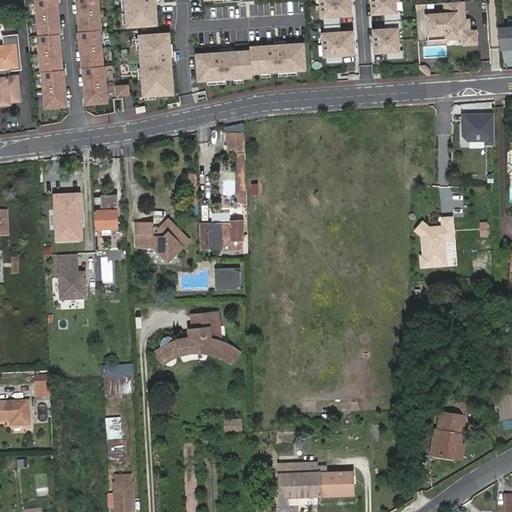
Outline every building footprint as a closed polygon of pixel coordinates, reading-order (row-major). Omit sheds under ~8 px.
[(61,33),(57,0),(36,0),(40,35),(39,35),(46,108),(67,106),(60,34),(61,33)] [(104,66),(98,0),(77,0),(83,68),(84,68),(87,104),(108,102),(105,66),(104,66)] [(127,0),(129,25),(157,24),(155,0),(127,0)] [(351,0),(321,0),(323,18),(353,16),(351,0)] [(396,0),(372,0),(373,14),(397,12),(396,0)] [(466,3),(447,5),(448,15),(429,17),(431,43),(451,42),(451,39),(460,38),(468,41),(468,45),(479,44),(478,33),(476,33),(468,27),(466,3)] [(399,28),(375,30),(377,52),(401,51),(399,28)] [(511,28),(503,29),(504,48),(511,47),(511,28)] [(354,32),(324,34),(325,57),(355,54),(354,32)] [(20,70),(17,34),(1,35),(2,43),(0,43),(0,75),(2,75),(3,78),(6,77),(5,71),(20,70)] [(141,36),(145,95),(173,94),(169,35),(141,36)] [(252,52),(198,55),(200,81),(252,77),(252,73),(307,69),(305,43),(252,47),(252,52)] [(0,104),(9,104),(9,101),(20,100),(17,76),(3,78),(2,75),(0,75),(0,104)] [(130,84),(113,84),(114,97),(130,96),(130,84)] [(131,96),(123,96),(122,108),(130,108),(131,96)] [(495,142),(494,112),(463,113),(463,134),(468,139),(486,139),(486,142),(495,142)] [(226,152),(245,149),(242,123),(222,126),(226,152)] [(245,153),(237,153),(238,198),(247,198),(245,153)] [(197,173),(187,174),(186,198),(198,198),(197,173)] [(78,195),(50,197),(52,245),(81,244),(78,195)] [(116,198),(94,199),(96,230),(117,229),(116,198)] [(231,213),(212,214),(212,224),(222,224),(232,223),(231,222),(231,213)] [(451,216),(443,217),(444,228),(439,229),(436,226),(429,226),(422,221),(416,229),(423,234),(424,255),(422,255),(422,264),(447,262),(445,238),(453,237),(451,216)] [(150,240),(139,240),(139,247),(153,246),(164,256),(173,257),(189,240),(170,220),(154,236),(152,238),(150,240)] [(478,236),(487,236),(486,221),(478,221),(478,236)] [(200,248),(211,248),(219,248),(219,251),(243,250),(242,242),(242,222),(231,222),(232,223),(222,224),(199,225),(200,248)] [(153,223),(138,223),(139,240),(150,240),(152,238),(154,236),(153,223)] [(76,258),(58,259),(62,301),(86,299),(84,279),(78,280),(76,258)] [(239,269),(224,269),(224,281),(217,282),(217,288),(239,288),(239,269)] [(217,311),(208,312),(209,326),(219,325),(217,311)] [(190,337),(182,338),(173,339),(172,338),(171,337),(169,337),(167,337),(165,338),(164,340),(163,342),(163,343),(163,345),(160,347),(158,349),(167,359),(176,354),(178,353),(184,351),(187,351),(190,350),(195,350),(203,350),(212,351),(214,352),(217,353),(219,354),(225,342),(223,341),(222,341),(220,340),(217,339),(215,338),(213,338),(211,337),(210,337),(209,326),(208,312),(191,314),(193,328),(189,328),(190,332),(190,337)] [(167,359),(158,349),(157,350),(155,351),(164,361),(165,360),(167,359)] [(118,378),(103,379),(104,396),(134,395),(133,377),(118,378)] [(33,382),(32,382),(33,398),(47,398),(46,381),(33,382)] [(26,404),(0,405),(0,424),(9,424),(9,428),(27,427),(26,404)] [(464,416),(440,412),(438,429),(436,441),(433,441),(431,455),(455,458),(457,442),(461,442),(464,416)] [(241,417),(222,417),(222,430),(241,430),(241,417)] [(107,424),(110,474),(120,473),(119,459),(123,459),(122,440),(121,424),(107,424)] [(464,443),(461,442),(457,442),(455,458),(462,459),(464,443)] [(15,460),(16,468),(27,467),(26,459),(15,460)] [(318,463),(301,464),(280,464),(281,496),(314,495),(355,494),(354,472),(319,473),(318,463)] [(110,494),(111,507),(116,507),(116,511),(131,511),(135,511),(133,476),(116,477),(116,485),(115,485),(116,494),(110,494)]
